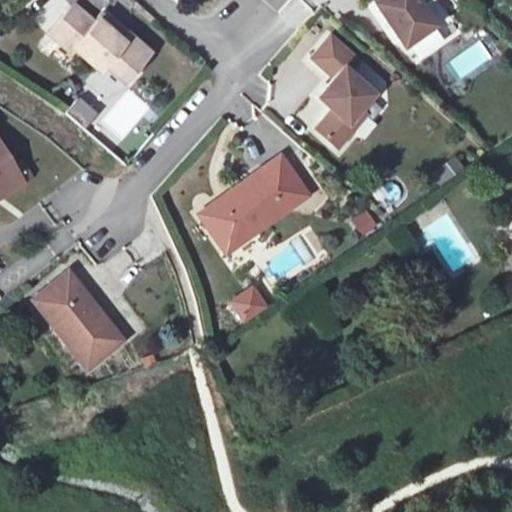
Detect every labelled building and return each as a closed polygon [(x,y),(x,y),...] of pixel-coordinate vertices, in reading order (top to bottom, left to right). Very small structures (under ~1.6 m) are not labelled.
[(372,0),(401,39),(432,18),(419,0),(372,0)] [(126,33),(120,28),(111,36),(92,18),(87,23),(70,6),(45,33),(64,51),(71,44),(97,69),(106,60),(124,76),(150,47),(131,29),(126,33)] [(101,9),(92,18),(111,36),(120,28),(101,9)] [(479,38),(445,63),(458,82),(493,56),(479,38)] [(341,69),(350,58),(327,39),(307,61),(329,80),(313,99),(328,112),(311,131),(334,151),(351,131),(344,125),(357,111),(351,106),(365,90),(348,75),(341,69)] [(357,64),(350,58),(341,69),(348,75),(357,64)] [(106,118),(124,135),(149,107),(131,90),(106,118)] [(351,106),(357,111),(371,95),(365,90),(351,106)] [(67,112),(87,127),(99,113),(79,97),(67,112)] [(364,117),(357,111),(344,125),(351,131),(364,117)] [(0,176),(16,167),(0,141),(0,176)] [(223,249),(303,191),(275,150),(196,209),(223,249)] [(16,167),(0,176),(0,194),(24,179),(16,167)] [(379,190),(387,205),(402,196),(393,181),(379,190)] [(349,219),(360,237),(377,227),(366,208),(349,219)] [(70,272),(35,300),(47,316),(53,312),(63,324),(58,329),(90,368),(126,340),(105,315),(103,317),(97,310),(100,308),(70,272)] [(242,325),(269,307),(254,284),(227,301),(242,325)] [(100,308),(97,310),(103,317),(105,315),(100,308)] [(53,312),(47,316),(58,329),(63,324),(53,312)]
